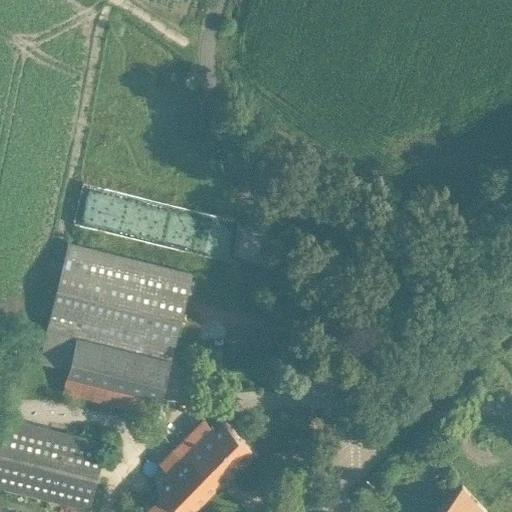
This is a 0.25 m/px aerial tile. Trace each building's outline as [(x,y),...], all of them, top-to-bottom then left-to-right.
[(92,226),(152,231),(153,215),(151,215),(153,197),(95,191),(92,226)] [(150,408),(181,271),(74,247),(49,360),(70,365),(65,388),(150,408)] [(337,329),(343,309),(330,305),(325,325),(337,329)] [(239,353),(220,353),(220,377),(239,377),(239,353)] [(175,511),(186,511),(249,448),(210,410),(142,480),(175,511)] [(0,419),(0,492),(77,511),(83,511),(100,445),(0,419)] [(486,511),(457,482),(425,511),(486,511)]
